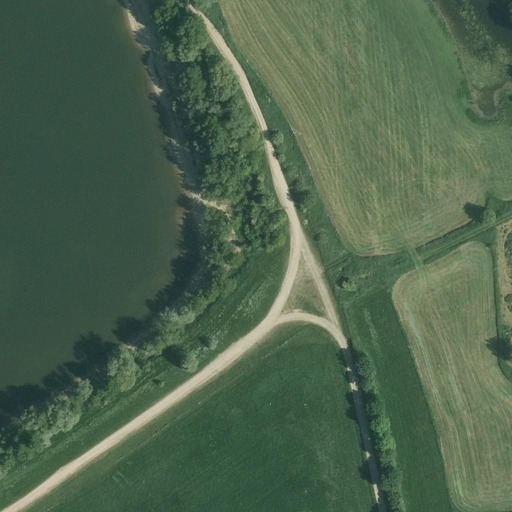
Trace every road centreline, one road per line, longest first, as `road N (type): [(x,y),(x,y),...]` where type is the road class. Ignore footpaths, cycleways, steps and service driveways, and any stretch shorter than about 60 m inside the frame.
road 1 (track): [(190,0),(239,77),(292,211),(287,291),(261,334),(11,511)]
road 2 (track): [(292,211),(343,341),(386,511)]
